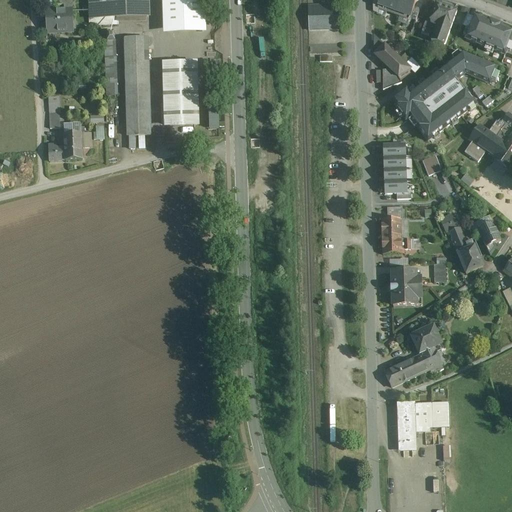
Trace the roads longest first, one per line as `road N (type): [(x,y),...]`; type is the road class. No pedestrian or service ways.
road 1 (residential): [(358,0),(375,511)]
road 2 (secondary): [(239,142),(249,395),(278,504)]
road 3 (unclassified): [(239,142),(0,198)]
road 4 (secondary): [(235,0),(239,142)]
